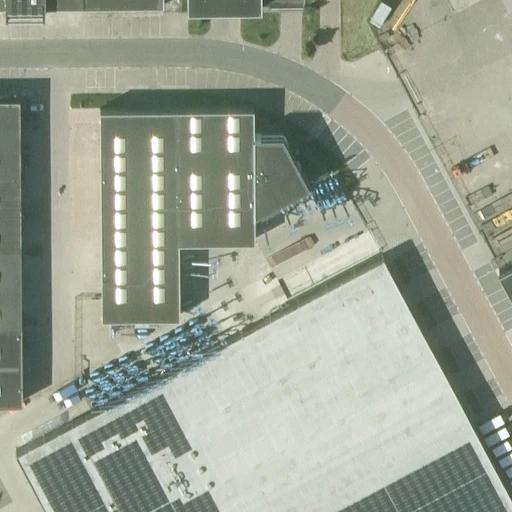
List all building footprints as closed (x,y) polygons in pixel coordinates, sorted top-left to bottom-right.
[(163,5),(163,0),(0,0),(0,6),(5,6),(5,15),(46,14),(46,6),(163,5)] [(261,8),(261,0),(187,0),(187,9),(261,8)] [(0,400),(22,400),(21,248),(20,95),(0,94),(0,400)] [(254,212),(309,182),(282,133),(254,133),(254,106),(100,107),(101,315),(179,315),(179,239),(254,239),(254,212)] [(511,511),(511,494),(383,253),(206,348),(201,340),(193,344),(197,353),(15,450),(48,511),(511,511)] [(511,260),(497,268),(511,295),(511,260)]
